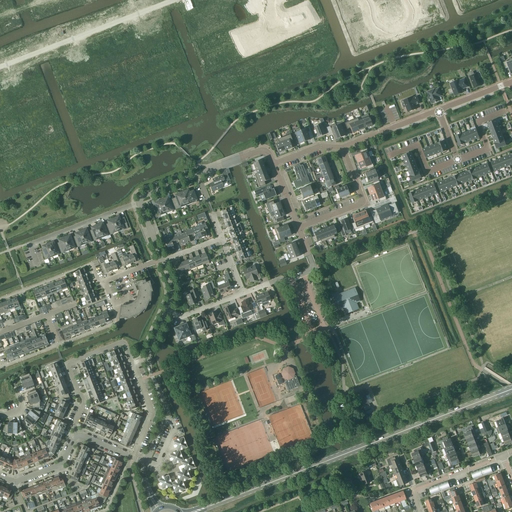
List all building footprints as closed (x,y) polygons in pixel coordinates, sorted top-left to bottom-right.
[(351,5),(345,6),(346,10),(349,9),(350,15),(362,12),(360,6),(352,8),(351,5)] [(426,12),(420,12),(420,19),(424,19),(424,20),(428,19),(428,18),(432,18),(432,8),(425,8),(426,12)] [(391,10),(382,13),(387,26),(396,23),(391,10)] [(352,22),(350,22),(351,25),(356,24),(355,20),(363,18),(362,12),(350,15),(352,22)] [(364,32),(359,36),(365,44),(368,42),(369,43),(372,41),(372,40),(375,38),(371,32),(366,35),(364,32)] [(504,62),(503,62),(506,69),(509,67),(511,74),(511,73),(511,59),(507,62),(507,61),(504,62)] [(473,72),(469,73),(470,76),(474,88),(482,85),(479,78),(482,77),(480,72),(477,73),(477,74),(474,75),(473,72)] [(458,80),(450,83),(455,96),(463,93),(462,89),(469,87),(465,78),(459,81),(458,80)] [(435,89),(427,92),(432,104),(439,101),(438,97),(442,96),(439,88),(435,90),(435,89)] [(405,103),(402,103),(404,108),(406,107),(408,112),(416,109),(415,105),(420,103),(418,96),(417,96),(412,98),(412,97),(404,100),(405,103)] [(368,114),(361,117),(366,128),(372,126),(369,116),(368,114)] [(358,118),(355,119),(359,131),(366,128),(361,117),(358,118)] [(326,126),(323,119),(319,120),(321,124),(314,127),(315,130),(314,130),(315,134),(317,133),(318,137),(325,135),(322,127),(326,126)] [(345,123),(346,127),(347,129),(350,128),(352,133),(359,131),(355,119),(345,123)] [(496,120),(487,123),(489,128),(498,125),(496,120)] [(345,123),(344,121),(335,124),(340,138),(346,136),(343,128),(346,127),(345,123)] [(340,138),(335,124),(326,128),(328,134),(332,133),(335,140),(340,138)] [(498,125),(489,128),(491,133),(500,130),(498,125)] [(300,128),(299,128),(305,142),(306,141),(310,139),(307,132),(310,131),(308,127),(301,130),(300,128)] [(299,128),(294,130),(295,133),(299,144),(305,142),(299,128)] [(476,129),(471,131),(474,140),(480,138),(476,129)] [(500,130),(491,133),(493,138),(502,135),(500,130)] [(287,136),(280,138),(285,151),(287,150),(292,148),(290,143),(293,142),(289,131),(287,132),(286,134),(287,136)] [(471,131),(466,133),(469,142),(474,140),(471,131)] [(461,134),(465,144),(465,143),(469,142),(466,133),(461,135),(461,134)] [(461,134),(456,136),(459,146),(465,144),(461,134)] [(502,135),(493,138),(495,143),(495,144),(505,140),(504,140),(502,135)] [(279,143),(275,144),(279,153),(285,151),(280,138),(278,139),(279,143)] [(505,140),(495,144),(497,149),(507,145),(505,140)] [(443,141),(438,143),(442,153),(447,151),(443,141)] [(438,144),(433,145),(436,154),(441,152),(441,153),(442,153),(438,143),(438,144)] [(433,145),(428,147),(429,151),(431,156),(436,154),(433,145)] [(428,147),(423,149),(426,158),(431,156),(429,151),(428,147)] [(361,153),(355,155),(358,162),(370,158),(366,148),(362,150),(360,150),(361,153)] [(412,152),(403,156),(405,161),(414,158),(412,152)] [(316,159),(319,165),(327,162),(325,156),(316,159)] [(506,157),(501,159),(505,168),(510,166),(506,157)] [(370,158),(358,162),(360,169),(367,167),(368,169),(374,167),(370,158)] [(414,158),(405,161),(407,166),(416,163),(414,158)] [(501,159),(496,161),(500,169),(505,168),(501,159)] [(262,160),(253,163),(256,170),(265,166),(262,160)] [(496,161),(491,163),(495,171),(500,169),(496,161)] [(319,165),(321,171),(329,167),(327,162),(319,165)] [(416,163),(407,166),(409,171),(417,168),(416,163)] [(300,179),(294,181),(296,188),(310,183),(303,166),(303,165),(301,166),(300,164),(294,167),(295,168),(294,168),(295,172),(297,171),(300,179)] [(488,164),(483,166),(486,175),(492,173),(488,164)] [(257,174),(255,174),(256,177),(267,173),(265,168),(265,166),(256,170),(257,174)] [(478,168),(481,177),(486,175),(483,166),(478,168)] [(321,171),(323,176),(332,173),(329,167),(321,171)] [(370,171),(364,173),(366,178),(376,174),(375,169),(374,167),(370,169),(370,171)] [(417,168),(409,171),(410,176),(420,173),(420,172),(419,172),(417,168)] [(473,169),(476,179),(477,179),(476,178),(481,177),(478,168),(473,170),(473,169)] [(473,169),(468,171),(471,181),(476,179),(473,169)] [(468,172),(463,173),(466,182),(471,180),(471,181),(468,171),(468,172)] [(267,173),(256,177),(256,178),(260,187),(265,185),(264,182),(270,180),(267,173)] [(324,182),(334,179),(332,173),(322,177),(324,182)] [(376,174),(366,178),(368,182),(373,180),(374,182),(379,180),(378,178),(380,177),(378,173),(376,174)] [(420,173),(410,176),(412,182),(422,178),(420,173)] [(458,175),(461,185),(462,185),(461,184),(466,182),(463,173),(458,175)] [(214,182),(210,184),(213,194),(214,194),(213,191),(224,187),(222,182),(225,181),(223,175),(215,178),(216,181),(214,182)] [(458,175),(453,177),(456,187),(461,185),(458,175)] [(453,177),(448,179),(451,188),(456,186),(456,187),(453,177),(452,177),(453,177)] [(336,185),(334,179),(325,183),(328,188),(336,185)] [(448,179),(443,181),(446,190),(451,188),(448,179)] [(374,185),(367,188),(370,195),(383,190),(379,180),(374,182),(373,183),(374,185)] [(443,181),(437,183),(441,192),(446,190),(443,181)] [(435,184),(429,186),(433,195),(438,193),(435,184)] [(338,185),(335,187),(336,189),(338,194),(348,190),(346,186),(339,188),(338,185)] [(265,186),(254,191),(256,196),(263,193),(265,200),(276,196),(274,189),(267,191),(265,186)] [(310,186),(300,189),(302,194),(312,190),(311,190),(310,186)] [(429,186),(424,188),(428,197),(433,195),(429,186)] [(424,188),(419,190),(421,194),(423,199),(428,197),(424,188)] [(312,190),(302,194),(303,198),(315,194),(314,189),(311,190),(312,190)] [(182,193),(186,204),(192,202),(193,203),(197,202),(193,191),(189,192),(188,190),(182,193)] [(338,194),(335,195),(337,199),(339,198),(349,195),(348,190),(338,194)] [(383,190),(370,195),(373,201),(379,199),(380,202),(386,199),(383,190)] [(415,192),(414,192),(416,196),(416,198),(418,201),(423,199),(421,194),(419,190),(415,192)] [(414,192),(409,194),(413,203),(418,201),(416,198),(416,196),(414,192)] [(180,207),(186,204),(182,193),(176,195),(176,197),(172,199),(177,209),(181,208),(180,207)] [(310,202),(303,205),(306,211),(310,210),(314,209),(314,208),(317,207),(316,203),(320,202),(317,195),(309,198),(310,202)] [(177,209),(172,199),(169,200),(168,198),(162,201),(166,212),(172,210),(172,211),(177,209)] [(160,214),(166,212),(162,201),(155,203),(156,205),(152,206),(156,217),(161,216),(160,214)] [(266,204),(270,213),(282,209),(280,202),(274,204),(273,201),(266,204)] [(395,202),(387,205),(391,215),(392,215),(391,213),(398,210),(395,202)] [(387,205),(377,209),(381,219),(391,215),(387,205)] [(224,219),(233,216),(231,211),(232,207),(220,212),(222,215),(223,215),(224,219)] [(285,216),(282,209),(270,213),(271,217),(275,215),(277,222),(284,220),(283,216),(285,216)] [(366,210),(359,213),(364,226),(371,223),(374,222),(371,216),(368,217),(366,210)] [(355,222),(352,223),(354,230),(364,226),(359,213),(353,215),(355,222)] [(228,228),(236,224),(234,219),(235,216),(235,215),(233,216),(224,219),(224,220),(225,223),(226,223),(228,228)] [(113,219),(118,231),(123,229),(123,230),(129,228),(124,217),(120,219),(119,217),(113,219)] [(343,228),(340,229),(343,237),(346,236),(344,232),(351,229),(347,218),(340,221),(343,228)] [(113,233),(118,231),(113,219),(108,221),(109,223),(106,224),(110,235),(113,234),(113,233)] [(110,235),(106,224),(103,225),(102,223),(97,225),(102,237),(107,235),(107,236),(110,235)] [(197,226),(202,238),(207,236),(205,231),(208,229),(205,223),(197,226)] [(228,228),(227,228),(228,231),(229,231),(231,236),(241,232),(243,231),(239,223),(238,224),(236,224),(228,228)] [(273,226),(276,235),(289,230),(287,224),(280,227),(278,224),(273,226)] [(97,239),(102,237),(97,225),(92,227),(93,229),(90,230),(94,241),(97,240),(97,239)] [(321,230),(325,241),(331,239),(327,227),(326,225),(324,226),(325,228),(321,230)] [(327,227),(331,239),(335,237),(334,235),(340,233),(338,227),(335,228),(334,225),(327,227)] [(196,240),(202,238),(197,226),(189,229),(191,236),(194,235),(196,240)] [(189,237),(191,236),(189,229),(186,231),(186,232),(182,234),(185,244),(191,242),(189,237)] [(94,241),(90,230),(87,232),(86,230),(81,232),(85,243),(90,241),(91,243),(94,241)] [(289,230),(276,235),(278,240),(280,243),(285,241),(284,238),(292,235),(289,230)] [(315,236),(312,237),(314,243),(320,240),(321,243),(325,241),(321,230),(314,233),(315,236)] [(80,245),(85,243),(81,232),(76,234),(76,236),(73,237),(78,248),(81,246),(80,245)] [(176,234),(173,236),(175,242),(178,241),(180,246),(185,244),(182,234),(181,232),(176,234)] [(232,239),(234,244),(243,240),(241,235),(241,232),(231,236),(230,236),(231,239),(232,239)] [(70,236),(65,238),(69,250),(74,248),(74,249),(78,248),(73,237),(72,237),(71,235),(70,236)] [(172,243),(175,242),(173,236),(165,239),(169,250),(174,248),(172,243)] [(64,251),(69,250),(65,238),(59,240),(60,242),(57,243),(61,254),(64,253),(64,251)] [(237,252),(246,248),(244,243),(244,240),(243,240),(234,244),(233,244),(234,248),(235,247),(237,252)] [(61,254),(57,243),(54,244),(54,242),(48,244),(53,256),(58,254),(58,255),(61,254)] [(287,246),(289,252),(298,249),(295,242),(287,246)] [(48,258),(53,256),(48,244),(43,246),(44,248),(41,249),(45,260),(48,259),(48,258)] [(131,254),(128,256),(131,264),(136,262),(136,261),(139,260),(133,245),(129,247),(131,253),(131,254)] [(249,257),(247,252),(247,248),(246,248),(237,252),(236,252),(237,256),(238,255),(240,260),(249,257)] [(121,249),(116,251),(122,266),(125,265),(125,266),(131,264),(128,256),(127,254),(123,255),(121,249)] [(300,256),(298,249),(289,252),(292,259),(300,256)] [(109,263),(112,271),(118,269),(118,268),(120,267),(115,253),(111,255),(113,260),(112,262),(109,263)] [(206,253),(200,256),(203,265),(209,262),(209,261),(212,260),(209,253),(206,254),(206,253)] [(112,271),(109,263),(108,259),(104,261),(102,256),(98,258),(104,273),(107,272),(107,273),(112,271)] [(200,256),(193,258),(197,267),(203,265),(200,256)] [(193,258),(187,260),(191,269),(197,267),(193,258)] [(187,260),(181,263),(184,272),(191,269),(187,260)] [(181,263),(175,265),(178,274),(184,272),(181,263)] [(253,267),(253,266),(243,270),(246,279),(249,278),(251,282),(261,278),(259,272),(258,272),(258,271),(257,267),(255,267),(253,267)] [(78,280),(87,277),(88,277),(87,274),(86,274),(84,269),(75,272),(77,277),(77,281),(78,280)] [(221,294),(231,290),(227,280),(230,279),(228,273),(225,274),(227,279),(224,280),(225,283),(218,286),(221,294)] [(82,288),(90,285),(91,285),(90,282),(89,282),(87,277),(78,280),(80,285),(80,289),(82,288)] [(64,279),(59,281),(62,290),(67,288),(67,287),(64,280),(64,279)] [(120,318),(124,318),(125,320),(133,316),(135,318),(141,312),(144,313),(147,305),(150,305),(151,296),(153,295),(151,287),(153,285),(153,284),(150,281),(146,282),(145,280),(137,283),(138,286),(139,291),(141,291),(140,296),(137,301),(133,305),(127,307),(121,307),(120,318)] [(59,281),(54,283),(57,292),(62,290),(59,281)] [(204,297),(204,298),(205,298),(205,299),(206,299),(207,299),(208,299),(208,298),(214,296),(211,289),(214,288),(212,281),(208,283),(209,284),(203,287),(204,289),(202,290),(204,297)] [(54,283),(49,285),(52,294),(57,292),(54,283)] [(49,285),(44,287),(47,296),(48,298),(50,297),(49,295),(52,294),(49,285)] [(85,297),(93,293),(94,293),(93,290),(92,290),(90,285),(82,288),(84,294),(83,297),(85,297)] [(44,287),(39,289),(42,298),(47,296),(44,287)] [(332,296),(330,297),(336,311),(343,308),(357,303),(360,302),(360,301),(355,288),(339,294),(338,292),(331,294),(332,296)] [(33,291),(33,292),(34,292),(36,299),(37,300),(42,298),(39,289),(33,291)] [(191,293),(186,295),(190,306),(198,302),(196,298),(196,296),(199,295),(196,289),(190,291),(191,293)] [(256,299),(254,301),(256,307),(258,312),(260,318),(267,315),(265,309),(261,311),(259,306),(259,305),(262,304),(263,306),(268,304),(268,301),(271,300),(268,292),(255,297),(256,299)] [(93,293),(85,297),(87,302),(86,305),(97,301),(96,298),(95,298),(93,293)] [(12,300),(15,308),(20,306),(20,305),(17,298),(12,300)] [(242,306),(238,308),(242,318),(252,315),(251,310),(254,309),(251,303),(249,303),(248,299),(241,302),(242,305),(242,306)] [(10,310),(15,308),(12,300),(7,302),(10,310)] [(11,312),(10,310),(7,302),(2,304),(5,312),(5,314),(11,312)] [(232,310),(231,310),(230,306),(223,309),(228,320),(240,315),(237,309),(232,310)] [(107,310),(101,312),(103,315),(102,315),(105,323),(111,321),(111,320),(110,320),(108,313),(107,310)] [(218,323),(219,324),(219,325),(220,325),(221,325),(222,325),(223,325),(225,324),(221,313),(217,314),(216,311),(209,314),(210,317),(209,318),(210,321),(211,321),(213,325),(218,323)] [(193,324),(193,325),(193,327),(194,327),(195,327),(196,330),(200,328),(200,329),(201,330),(203,329),(204,330),(203,331),(209,329),(206,321),(203,322),(202,321),(202,320),(201,317),(193,320),(194,323),(193,324)] [(81,320),(76,322),(77,325),(80,332),(85,330),(82,323),(82,322),(81,320)] [(82,322),(82,323),(85,330),(90,328),(87,321),(87,320),(82,322)] [(71,324),(73,328),(75,334),(80,332),(77,325),(76,322),(73,323),(71,324)] [(66,325),(66,326),(67,328),(70,336),(75,334),(73,328),(71,324),(66,326),(66,325)] [(186,324),(174,328),(179,340),(191,336),(191,335),(193,335),(194,336),(191,337),(192,341),(196,340),(194,334),(191,328),(188,329),(186,324)] [(32,325),(30,326),(31,329),(34,337),(39,348),(44,346),(40,338),(37,339),(33,329),(33,328),(32,325)] [(61,327),(61,328),(62,331),(65,338),(64,338),(65,338),(70,336),(67,328),(66,326),(61,328),(61,327)] [(46,336),(40,338),(44,346),(49,344),(49,343),(48,343),(46,336)] [(34,337),(29,339),(34,350),(39,348),(34,337)] [(29,339),(24,341),(25,343),(29,352),(34,350),(29,339)] [(24,341),(19,342),(20,345),(24,354),(29,352),(25,343),(24,341)] [(14,344),(15,347),(19,356),(24,354),(20,345),(19,342),(14,344)] [(14,344),(9,346),(10,349),(14,358),(19,356),(15,347),(14,344)] [(4,348),(5,351),(5,352),(8,359),(7,359),(8,359),(8,360),(14,358),(10,349),(9,346),(4,348)] [(113,361),(122,357),(123,357),(121,354),(120,354),(118,349),(109,352),(112,358),(111,361),(113,361)] [(116,369),(125,366),(126,365),(124,362),(123,362),(122,357),(113,361),(115,366),(114,369),(115,370),(116,369)] [(83,369),(94,364),(92,359),(81,363),(83,369)] [(57,363),(49,366),(51,371),(59,368),(57,363)] [(85,373),(93,370),(92,367),(95,366),(94,364),(83,369),(85,373)] [(119,377),(128,374),(129,373),(127,370),(125,366),(116,369),(118,374),(118,377),(118,378),(119,377)] [(283,369),(282,371),(285,372),(287,377),(284,382),(288,391),(300,386),(296,376),(294,375),(295,374),(293,369),(288,367),(283,369)] [(59,368),(51,371),(53,376),(54,376),(61,373),(59,368)] [(87,379),(98,374),(98,373),(94,374),(93,370),(85,373),(87,379)] [(22,384),(32,380),(31,376),(30,376),(29,373),(21,377),(23,380),(21,381),(22,384)] [(89,384),(97,381),(95,377),(99,376),(98,374),(87,379),(89,384)] [(122,385),(131,382),(132,382),(131,378),(130,378),(128,374),(119,377),(121,382),(121,385),(121,386),(122,385)] [(56,381),(55,381),(57,386),(57,387),(58,386),(65,383),(63,378),(56,381)] [(32,380),(22,384),(23,387),(25,387),(27,390),(35,387),(34,385),(36,384),(34,380),(32,380)] [(91,389),(102,384),(101,383),(98,384),(97,381),(89,384),(91,389)] [(125,393),(134,390),(135,390),(134,386),(133,387),(131,382),(122,385),(124,390),(124,394),(125,393)] [(93,394),(101,391),(104,389),(102,384),(91,389),(93,394)] [(60,395),(58,395),(59,398),(70,399),(68,394),(69,393),(67,388),(60,391),(58,391),(60,395)] [(39,397),(42,396),(39,389),(28,393),(29,397),(27,397),(28,401),(39,397)] [(365,411),(371,408),(366,396),(370,395),(367,389),(358,393),(365,411)] [(127,402),(128,401),(137,398),(138,398),(137,394),(136,395),(134,390),(125,393),(127,398),(127,402)] [(95,399),(106,395),(105,393),(102,394),(101,391),(93,394),(95,399)] [(106,395),(95,399),(97,404),(105,401),(103,397),(107,396),(106,395)] [(39,397),(28,401),(30,404),(31,403),(33,407),(33,408),(43,411),(44,407),(43,407),(40,407),(40,401),(41,401),(39,397)] [(59,398),(58,401),(60,402),(58,405),(59,406),(67,409),(69,404),(68,403),(70,399),(59,398)] [(137,398),(128,401),(130,406),(130,410),(141,406),(140,402),(139,403),(137,398)] [(56,405),(54,409),(57,410),(64,414),(67,409),(59,406),(58,405),(56,405)] [(28,414),(37,421),(39,417),(41,412),(34,410),(31,413),(30,411),(28,414)] [(57,410),(55,416),(62,419),(64,414),(57,410)] [(133,413),(130,418),(132,418),(140,422),(142,417),(141,416),(143,412),(137,410),(135,414),(133,413)] [(88,416),(85,421),(87,422),(86,423),(87,424),(87,425),(91,427),(94,418),(92,417),(93,414),(89,412),(88,416)] [(27,418),(24,421),(28,427),(33,425),(37,421),(28,414),(25,417),(27,418)] [(94,418),(91,427),(94,428),(95,427),(96,428),(99,420),(100,418),(98,417),(97,419),(94,418)] [(99,420),(96,428),(97,428),(97,429),(100,431),(105,421),(105,420),(100,418),(99,420)] [(132,418),(129,423),(138,427),(140,422),(132,418)] [(499,427),(506,425),(503,418),(497,421),(499,427)] [(57,420),(55,425),(65,430),(68,425),(57,420)] [(105,421),(100,431),(104,433),(104,431),(106,432),(110,423),(105,421)] [(5,424),(3,431),(8,433),(8,434),(8,435),(12,435),(13,434),(13,423),(9,422),(9,424),(5,424)] [(13,423),(13,434),(18,434),(17,434),(17,433),(23,431),(20,425),(16,425),(16,423),(13,423)] [(110,423),(106,432),(107,433),(107,434),(110,435),(114,427),(115,425),(110,423)] [(129,423),(127,428),(135,432),(138,427),(129,423)] [(55,425),(53,430),(63,435),(65,430),(55,425)] [(498,434),(501,433),(508,431),(506,425),(499,427),(496,428),(498,434)] [(465,433),(467,440),(474,437),(476,436),(472,427),(467,429),(468,432),(465,433)] [(127,428),(125,433),(133,437),(135,432),(127,428)] [(51,435),(52,436),(61,440),(63,435),(53,430),(51,435)] [(503,439),(510,436),(508,431),(501,433),(503,439)] [(125,433),(123,438),(131,442),(133,437),(125,433)] [(59,445),(61,440),(52,436),(50,441),(59,445)] [(447,436),(443,438),(444,441),(446,448),(453,445),(451,439),(449,440),(447,436)] [(474,437),(467,440),(469,445),(476,443),(478,442),(476,436),(474,437)] [(511,442),(511,441),(510,436),(503,439),(506,445),(511,442)] [(180,450),(180,451),(187,448),(183,437),(173,441),(177,451),(180,450)] [(123,438),(121,443),(129,447),(131,442),(123,438)] [(57,450),(59,445),(50,441),(48,446),(48,445),(47,447),(54,454),(56,449),(57,450)] [(478,449),(476,443),(469,445),(471,451),(478,449)] [(83,445),(81,450),(89,454),(91,451),(93,452),(96,453),(97,450),(95,449),(91,447),(90,448),(83,445)] [(444,449),(446,454),(455,451),(453,445),(446,448),(444,449)] [(49,456),(54,454),(47,447),(45,448),(45,449),(41,451),(43,458),(45,458),(45,459),(49,458),(49,456)] [(418,451),(412,454),(414,460),(424,456),(421,448),(417,449),(418,451)] [(478,449),(471,451),(474,457),(480,455),(481,456),(483,455),(481,448),(478,449)] [(81,450),(79,455),(89,460),(90,458),(88,457),(89,454),(81,450)] [(183,460),(180,451),(180,450),(177,451),(169,454),(173,465),(181,462),(183,461),(183,460)] [(448,460),(449,460),(451,459),(457,457),(455,451),(446,454),(448,460)] [(33,462),(30,455),(29,452),(24,453),(24,454),(29,465),(32,464),(32,463),(33,462)] [(35,463),(39,461),(36,453),(30,455),(33,462),(35,462),(35,463)] [(20,459),(23,466),(25,466),(25,467),(29,465),(24,454),(19,456),(20,459)] [(79,455),(77,460),(85,464),(87,461),(89,462),(89,460),(79,455)] [(424,456),(414,460),(417,466),(423,463),(426,462),(424,456)] [(115,458),(113,457),(111,461),(114,462),(113,464),(120,468),(122,465),(122,464),(122,463),(115,459),(115,458)] [(183,481),(183,482),(190,479),(187,471),(195,468),(191,457),(183,460),(183,461),(181,462),(184,469),(176,472),(179,480),(180,482),(183,481)] [(393,465),(389,466),(390,469),(394,468),(400,465),(398,459),(396,460),(395,457),(391,459),(392,462),(393,465)] [(457,457),(451,459),(449,460),(451,466),(460,463),(457,457)] [(6,458),(3,466),(4,466),(5,467),(8,468),(13,470),(13,460),(11,459),(11,460),(6,458)] [(13,460),(13,470),(18,468),(19,469),(22,468),(22,467),(23,466),(20,459),(15,460),(15,459),(13,460)] [(77,460),(74,465),(85,470),(87,465),(85,464),(77,460)] [(419,472),(426,469),(423,463),(417,466),(419,472)] [(108,468),(118,473),(118,471),(119,471),(120,468),(113,464),(111,467),(109,466),(108,468)] [(74,465),(72,470),(81,474),(83,475),(85,470),(74,465)] [(400,465),(394,468),(396,474),(403,471),(400,465)] [(481,469),(483,475),(493,472),(490,465),(481,469)] [(108,468),(105,473),(116,478),(117,475),(117,474),(118,473),(108,468)] [(426,469),(419,472),(421,478),(427,475),(428,477),(431,476),(427,468),(426,469)] [(474,479),(483,475),(481,469),(471,472),(474,479)] [(72,470),(70,475),(72,476),(71,479),(77,482),(81,474),(72,470)] [(363,485),(370,482),(366,471),(359,474),(363,485)] [(403,471),(396,474),(398,479),(405,477),(403,471)] [(105,473),(103,478),(113,482),(114,481),(115,481),(116,478),(105,473)] [(496,479),(493,481),(493,483),(496,482),(503,479),(501,473),(494,476),(496,479)] [(171,483),(168,475),(158,479),(162,489),(172,486),(171,483)] [(59,477),(54,479),(58,490),(59,489),(63,488),(66,487),(63,479),(62,477),(59,478),(59,477)] [(398,479),(396,480),(399,488),(402,487),(401,486),(407,484),(407,483),(405,477),(398,479)] [(477,482),(470,485),(472,491),(479,488),(477,483),(486,479),(485,477),(476,480),(477,482)] [(101,483),(104,484),(112,488),(113,485),(113,484),(113,482),(103,478),(101,483)] [(54,479),(49,481),(52,491),(53,492),(58,490),(54,479)] [(186,489),(183,482),(183,481),(180,482),(179,480),(171,483),(172,486),(175,493),(186,489)] [(49,481),(43,483),(48,494),(49,493),(49,492),(52,491),(49,481)] [(439,485),(441,492),(450,488),(448,481),(439,485)] [(43,483),(38,485),(42,494),(44,493),(46,493),(46,494),(48,494),(43,483)] [(110,490),(112,488),(104,484),(102,489),(109,492),(110,491),(110,490)] [(38,485),(33,486),(38,498),(39,497),(39,496),(40,495),(42,494),(38,485)] [(432,495),(441,492),(439,485),(429,488),(432,495)] [(33,486),(28,488),(31,496),(35,495),(36,498),(38,498),(33,486)] [(6,488),(3,496),(8,498),(7,499),(10,500),(14,493),(11,492),(11,491),(6,488)] [(23,491),(21,492),(23,498),(26,497),(26,498),(31,496),(28,488),(23,490),(23,491)] [(479,488),(472,491),(474,496),(481,494),(481,493),(479,488)] [(108,494),(109,492),(102,489),(99,494),(97,493),(96,494),(104,502),(107,497),(107,498),(109,494),(108,494)] [(449,497),(444,498),(444,501),(446,500),(449,499),(459,495),(457,490),(450,492),(451,495),(448,496),(449,497)] [(397,493),(400,501),(406,499),(403,491),(397,493)] [(481,494),(474,496),(476,502),(483,499),(485,498),(492,496),(491,493),(484,496),(483,493),(481,493),(481,494)] [(99,504),(104,502),(96,494),(95,494),(97,498),(92,500),(95,508),(96,507),(97,507),(100,506),(99,504)] [(390,505),(395,503),(392,495),(387,497),(390,505)] [(86,499),(90,510),(93,509),(93,508),(95,508),(92,500),(91,497),(86,499)] [(384,507),(390,505),(387,497),(381,499),(384,507)] [(483,499),(476,502),(478,507),(485,505),(485,504),(487,504),(485,498),(483,499)] [(81,501),(85,511),(86,511),(87,511),(90,510),(86,499),(81,501)] [(378,509),(384,507),(381,499),(375,502),(378,509)] [(428,507),(435,504),(433,499),(425,501),(428,507)] [(75,503),(78,511),(83,511),(85,511),(81,501),(75,503)]
